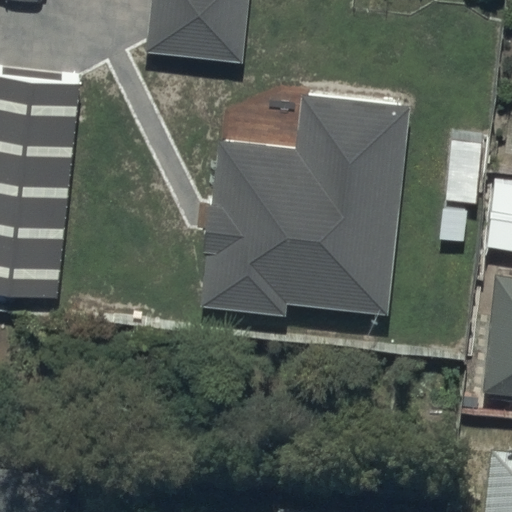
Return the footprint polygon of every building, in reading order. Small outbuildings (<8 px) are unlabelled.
[(149,0),(145,40),(246,51),(251,0),(149,0)] [(79,72),(0,64),(0,277),(61,283),(79,72)] [(389,301),(411,92),(303,81),(297,135),(218,126),(210,202),(200,201),(197,230),(207,232),(201,293),(286,302),(287,290),(389,301)] [(485,132),(453,129),(447,191),(480,194),(485,132)] [(511,168),(498,167),(498,185),(511,185),(511,168)] [(511,241),(500,240),(498,264),(495,264),(486,381),(511,383),(511,241)] [(485,511),(511,511),(511,459),(492,457),(485,511)] [(69,511),(72,488),(0,480),(0,511),(69,511)]
